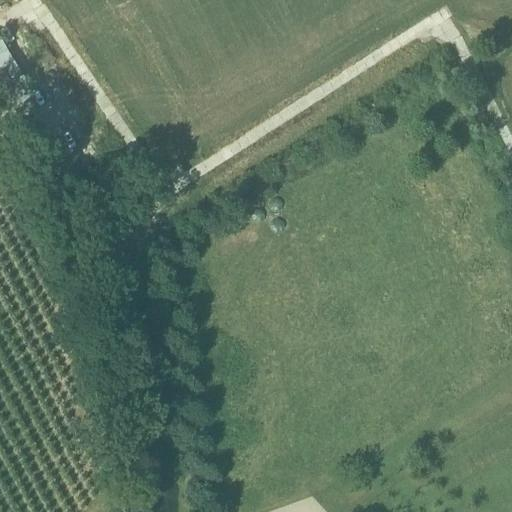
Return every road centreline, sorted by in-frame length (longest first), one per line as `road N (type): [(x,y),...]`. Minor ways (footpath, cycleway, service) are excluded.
road 1 (track): [(4,138),(65,111),(40,46),(110,18),(130,19),(170,85),(191,153),(219,158),(406,37),(446,30),(511,153)]
road 2 (track): [(0,130),(92,291),(122,444),(119,511)]
